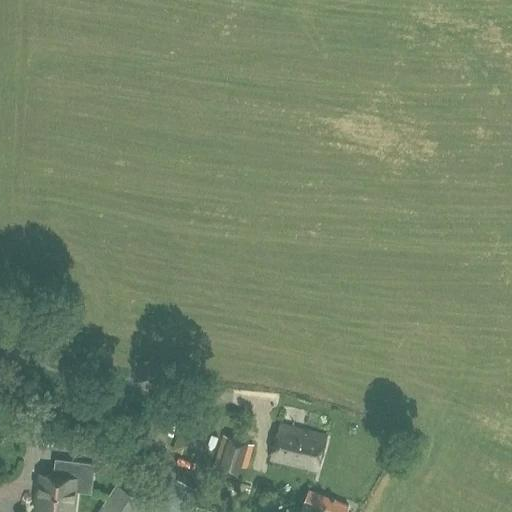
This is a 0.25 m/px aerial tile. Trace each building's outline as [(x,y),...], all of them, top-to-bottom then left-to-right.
[(98,431),(53,412),(43,436),(88,455),(98,431)] [(206,433),(208,427),(183,418),(170,449),(180,453),(183,447),(200,453),(207,433),(206,433)] [(318,470),(327,435),(279,424),(270,459),(318,470)] [(212,469),(241,478),(251,442),(222,434),(212,469)] [(121,468),(135,474),(142,457),(128,451),(121,468)] [(57,458),(55,474),(41,472),(37,511),(45,511),(73,511),(76,489),(92,490),(95,462),(57,458)] [(116,483),(97,511),(138,511),(145,502),(116,483)] [(309,511),(337,511),(342,502),(310,488),(302,507),(310,510),(309,511)]
